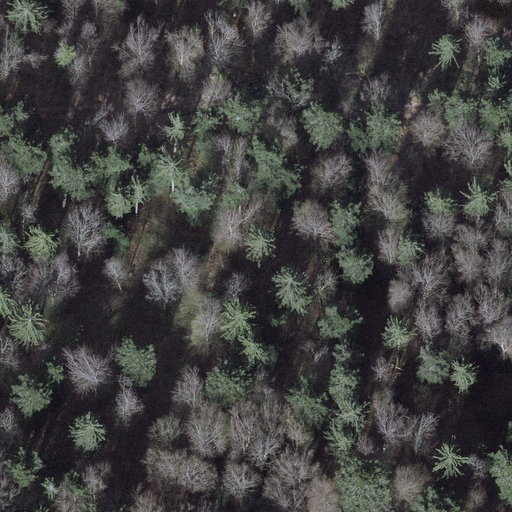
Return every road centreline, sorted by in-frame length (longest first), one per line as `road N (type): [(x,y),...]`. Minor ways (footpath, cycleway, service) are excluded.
road 1 (track): [(0,111),(157,101),(355,108),(511,99)]
road 2 (track): [(145,511),(0,464)]
